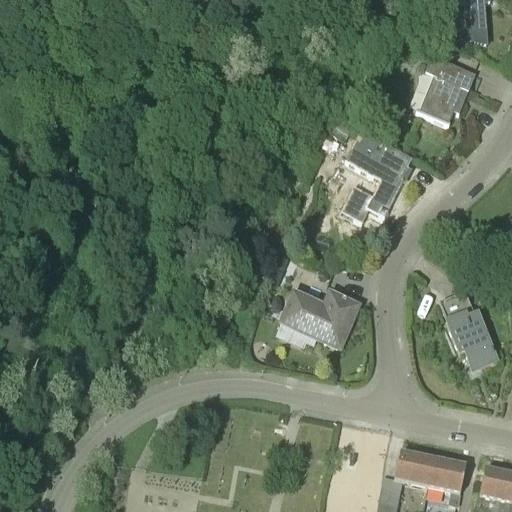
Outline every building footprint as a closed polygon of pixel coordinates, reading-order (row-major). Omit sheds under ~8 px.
[(484,9),(483,0),(436,0),(438,6),(450,3),(453,49),(485,52),(481,9),(484,9)] [(391,47),(396,31),(374,23),(368,39),(391,47)] [(465,96),(472,81),(431,63),(424,79),(433,83),(418,116),(447,129),(462,95),(465,96)] [(345,144),(350,134),(337,128),(332,137),(345,144)] [(382,222),(407,173),(405,172),(409,163),(360,138),(345,167),(380,186),(372,202),(352,193),(340,216),(359,226),(366,214),(382,222)] [(511,221),(503,234),(511,239),(511,221)] [(284,280),(293,261),(279,255),(271,273),(284,280)] [(321,310),(292,297),(279,328),(315,344),(338,354),(356,312),(326,299),(321,310)] [(470,320),(460,298),(449,303),(457,324),(446,329),(458,359),(463,357),(467,365),(473,362),(478,372),(493,366),(473,319),(470,320)] [(345,430),(336,469),(367,477),(376,437),(345,430)] [(424,494),(430,466),(397,459),(392,485),(381,483),(375,511),(395,511),(400,489),(424,494)] [(430,466),(424,494),(448,499),(446,511),(452,511),(455,511),(459,500),(458,500),(464,473),(430,466)] [(508,511),(511,496),(511,482),(482,476),(474,511),(508,511)] [(355,511),(360,487),(340,483),(334,511),(355,511)]
